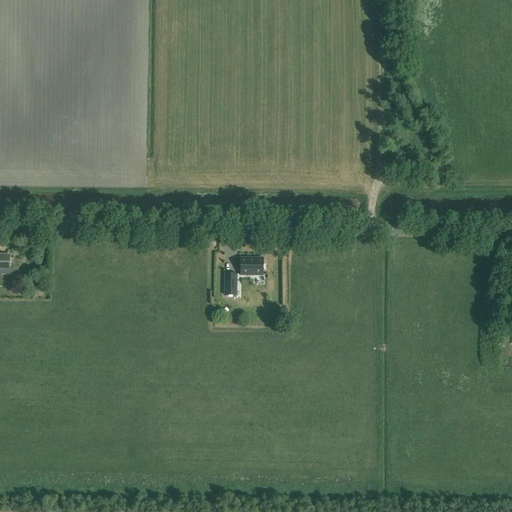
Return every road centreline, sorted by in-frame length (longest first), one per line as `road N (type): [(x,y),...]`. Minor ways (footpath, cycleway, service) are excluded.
road 1 (tertiary): [(511,232),(0,225)]
road 2 (track): [(370,231),(379,165),(380,0)]
